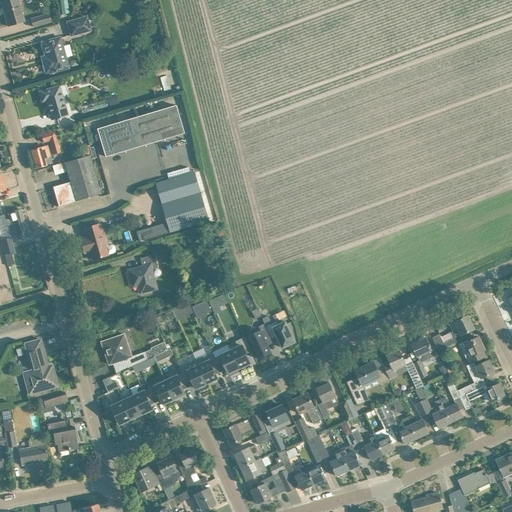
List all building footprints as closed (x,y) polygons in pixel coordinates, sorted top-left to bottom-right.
[(9,0),(1,3),(7,26),(24,22),(17,0),(9,0)] [(51,22),(49,14),(31,19),(33,27),(51,22)] [(70,37),(91,31),(87,15),(66,21),(70,37)] [(61,37),(41,42),(47,63),(43,64),(45,73),(49,72),(50,73),(69,68),(61,37)] [(48,89),(39,92),(42,102),(46,101),(51,119),(61,117),(68,115),(63,95),(69,93),(66,84),(60,86),(48,89)] [(116,95),(107,97),(109,105),(118,102),(116,95)] [(96,129),(105,157),(184,132),(176,104),(96,129)] [(60,152),(54,131),(40,135),(43,142),(49,140),(53,154),(60,152)] [(47,146),(30,150),(35,168),(52,164),(47,146)] [(70,182),(52,187),(58,206),(100,194),(89,155),(86,156),(64,163),(53,166),(55,173),(66,169),(67,172),(70,182)] [(17,161),(6,164),(7,168),(14,166),(16,172),(10,174),(13,183),(23,180),(17,161)] [(196,171),(156,183),(171,232),(210,220),(196,171)] [(108,191),(111,203),(119,201),(116,189),(108,191)] [(160,207),(153,210),(157,223),(164,220),(160,207)] [(20,210),(0,215),(0,225),(12,223),(16,239),(28,235),(20,210)] [(104,246),(101,237),(103,236),(99,224),(83,229),(86,238),(80,239),(84,253),(90,251),(92,260),(106,255),(113,253),(115,252),(116,250),(114,246),(112,244),(110,245),(104,246)] [(165,224),(138,232),(141,241),(168,233),(165,224)] [(14,252),(10,237),(0,240),(4,255),(7,266),(13,264),(10,253),(14,252)] [(128,270),(131,280),(136,278),(140,294),(158,289),(153,270),(159,268),(155,255),(141,259),(143,266),(128,270)] [(215,295),(213,290),(201,294),(203,299),(215,295)] [(224,294),(216,298),(220,307),(228,303),(224,294)] [(206,300),(192,306),(197,318),(211,311),(206,300)] [(177,320),(183,318),(179,308),(173,310),(177,320)] [(258,308),(252,311),(255,319),(261,316),(258,308)] [(220,310),(213,312),(215,319),(222,317),(220,310)] [(156,324),(163,321),(161,315),(154,319),(156,324)] [(455,322),(449,324),(453,331),(452,332),(455,338),(475,329),(468,315),(455,322)] [(296,342),(286,321),(278,325),(276,322),(266,327),(272,338),(277,336),(283,348),(296,342)] [(260,330),(248,336),(259,359),(272,353),(268,343),(273,341),(272,338),(266,327),(265,323),(258,326),(260,330)] [(124,334),(102,342),(110,365),(125,360),(128,369),(132,366),(138,364),(145,361),(155,356),(151,349),(145,352),(132,356),(124,334)] [(440,334),(432,337),(437,346),(439,351),(439,350),(444,348),(446,347),(453,344),(451,340),(444,343),(440,334)] [(245,337),(229,345),(240,369),(247,366),(246,365),(251,363),(245,351),(250,348),(245,337)] [(470,364),(475,362),(486,357),(485,357),(484,357),(482,351),(485,350),(479,337),(465,343),(464,341),(459,344),(462,351),(463,351),(466,358),(468,358),(470,364)] [(412,344),(420,361),(421,360),(422,362),(434,356),(430,346),(431,346),(430,344),(429,345),(426,338),(412,344)] [(22,372),(28,394),(28,395),(58,387),(54,375),(54,374),(53,374),(52,374),(51,369),(53,369),(52,365),(47,366),(40,340),(24,344),(31,369),(22,372)] [(209,345),(192,353),(193,353),(196,360),(207,384),(214,381),(214,380),(218,379),(215,371),(220,369),(215,358),(212,352),(209,345)] [(229,345),(212,352),(215,358),(220,369),(225,366),(229,373),(233,372),(240,369),(229,345)] [(173,355),(171,348),(163,351),(166,358),(173,355)] [(389,361),(384,364),(391,377),(396,375),(398,374),(396,371),(406,366),(408,371),(410,375),(414,384),(417,389),(424,386),(422,381),(420,378),(415,366),(414,366),(410,357),(404,360),(399,350),(387,356),(389,361)] [(193,353),(176,361),(180,368),(179,368),(182,373),(187,384),(193,381),(196,389),(200,387),(201,387),(207,384),(196,360),(193,353)] [(420,361),(414,363),(415,366),(421,378),(424,376),(427,375),(422,362),(421,360),(420,361)] [(470,364),(467,366),(474,382),(482,378),(495,372),(489,360),(477,366),(475,362),(470,364)] [(145,361),(138,364),(141,369),(146,367),(147,365),(145,361)] [(382,387),(392,382),(385,368),(378,371),(374,362),(355,371),(358,377),(347,382),(358,405),(370,400),(363,386),(378,379),(382,387)] [(138,364),(132,366),(135,371),(136,372),(141,369),(138,364)] [(177,374),(165,380),(175,399),(182,396),(181,396),(185,394),(182,387),(187,384),(182,373),(178,375),(177,374)] [(347,397),(352,395),(343,374),(338,376),(347,397)] [(110,377),(103,380),(106,386),(113,383),(110,377)] [(482,378),(474,382),(475,383),(457,391),(460,397),(466,394),(472,392),(485,385),(482,378)] [(150,388),(155,399),(160,397),(164,404),(168,402),(168,403),(175,399),(165,380),(154,385),(154,386),(150,388)] [(113,383),(106,386),(108,392),(119,387),(116,381),(113,383)] [(139,393),(134,396),(142,414),(143,414),(149,412),(149,411),(153,409),(149,402),(155,399),(150,388),(148,383),(139,387),(138,390),(139,393)] [(330,383),(317,389),(321,398),(323,402),(326,409),(332,407),(329,399),(336,396),(334,392),(330,383)] [(487,389),(485,385),(472,392),(475,398),(487,393),(492,402),(506,395),(500,383),(487,389)] [(460,397),(457,391),(454,384),(448,386),(454,399),(460,397)] [(401,388),(395,391),(398,396),(403,394),(401,388)] [(132,392),(120,398),(122,401),(123,401),(131,419),(132,419),(137,417),(137,416),(142,414),(134,396),(132,392)] [(65,393),(55,396),(43,400),(46,409),(67,402),(65,393)] [(308,393),(293,400),(298,409),(300,414),(307,410),(311,417),(314,424),(321,420),(320,420),(323,418),(317,405),(314,406),(312,402),(308,393)] [(460,397),(466,410),(472,407),(466,394),(460,397)] [(418,402),(414,404),(421,417),(427,414),(421,401),(419,396),(416,398),(418,402)] [(457,403),(450,406),(446,397),(441,399),(451,423),(463,417),(457,403)] [(398,428),(392,414),(389,407),(401,402),(399,398),(387,403),(381,405),(381,406),(384,413),(392,430),(398,428)] [(427,398),(421,401),(427,414),(433,411),(432,408),(427,398)] [(437,406),(432,408),(433,411),(434,414),(433,414),(435,419),(439,428),(451,423),(441,399),(435,402),(437,406)] [(347,400),(339,404),(347,421),(355,418),(347,400)] [(122,401),(112,406),(120,424),(124,422),(124,423),(130,420),(131,419),(123,401),(122,401)] [(276,408),(267,412),(269,416),(268,417),(269,418),(270,418),(274,426),(274,427),(282,423),(284,427),(291,424),(289,420),(287,414),(282,405),(280,406),(280,407),(276,409),(276,408)] [(375,408),(384,429),(374,434),(383,454),(395,449),(388,435),(387,435),(386,433),(392,430),(384,413),(381,406),(375,408)] [(370,410),(355,417),(357,422),(372,415),(370,410)] [(268,431),(266,428),(259,413),(252,417),(261,435),(268,431)] [(416,422),(413,414),(407,417),(417,439),(429,433),(423,419),(416,422)] [(417,439),(407,417),(402,419),(405,427),(398,430),(405,444),(417,439)] [(296,422),(301,432),(300,433),(304,442),(313,438),(313,437),(318,435),(314,426),(308,429),(303,418),(296,422)] [(48,432),(53,431),(55,444),(57,443),(59,451),(68,450),(68,451),(70,451),(70,450),(77,448),(76,440),(74,440),(71,427),(65,428),(64,419),(47,423),(48,432)] [(243,439),(237,424),(224,430),(230,445),(243,439)] [(358,446),(364,444),(358,430),(357,428),(351,431),(352,433),(358,446)] [(259,444),(272,438),(270,435),(268,431),(261,435),(256,437),(259,444)] [(15,446),(13,432),(5,434),(8,447),(15,446)] [(272,438),(277,450),(278,451),(285,448),(278,432),(270,435),(272,438)] [(348,435),(346,436),(351,445),(352,449),(353,448),(358,446),(352,433),(348,435)] [(371,460),(383,454),(374,434),(373,433),(368,436),(371,443),(364,446),(371,460)] [(318,435),(313,437),(313,438),(314,437),(318,447),(317,447),(323,460),(329,457),(319,435),(318,435)] [(28,441),(29,448),(19,450),(21,465),(47,460),(43,438),(28,441)] [(293,447),(296,454),(305,450),(302,443),(293,447)] [(255,445),(235,454),(241,467),(256,460),(253,453),(258,451),(255,445)] [(345,447),(339,449),(349,470),(361,465),(357,456),(354,450),(353,448),(352,449),(351,445),(345,447)] [(177,461),(181,470),(191,490),(197,487),(197,486),(207,481),(205,477),(195,482),(191,474),(196,472),(193,465),(199,462),(192,447),(180,453),(182,459),(177,461)] [(323,460),(317,447),(311,450),(317,463),(323,460)] [(337,459),(330,462),(337,476),(349,470),(339,449),(333,452),(337,459)] [(286,468),(286,469),(289,476),(295,473),(285,451),(279,454),(280,457),(286,468)] [(511,454),(507,457),(507,455),(496,460),(504,477),(511,473),(511,454)] [(158,477),(160,482),(163,489),(175,483),(175,482),(179,480),(181,474),(179,470),(177,471),(171,457),(158,463),(163,474),(158,477)] [(261,457),(256,460),(241,467),(247,480),(268,471),(261,457)] [(273,474),(286,468),(280,457),(276,458),(278,463),(269,467),(273,474)] [(305,465),(314,484),(326,479),(319,465),(313,468),(310,462),(305,465)] [(295,476),(302,490),(314,484),(305,465),(299,467),(302,473),(295,476)] [(149,473),(146,468),(134,474),(142,492),(142,491),(141,489),(153,484),(154,486),(157,485),(160,491),(163,489),(160,482),(154,470),(149,473)] [(286,469),(278,473),(286,490),(288,492),(294,489),(295,488),(292,483),(289,476),(286,469)] [(462,489),(449,495),(454,511),(472,511),(469,506),(470,505),(465,495),(490,484),(491,486),(497,483),(492,473),(488,475),(487,473),(486,473),(484,469),(475,473),(475,474),(471,477),(470,474),(458,480),(462,489)] [(511,490),(507,480),(499,483),(505,497),(511,493),(511,490)] [(258,487),(251,490),(258,504),(279,494),(276,487),(269,490),(266,483),(258,486),(258,487)] [(200,486),(197,487),(191,490),(180,495),(183,501),(196,495),(200,504),(196,506),(198,511),(217,503),(209,488),(202,491),(200,486)] [(430,494),(431,496),(412,501),(414,511),(431,511),(443,509),(440,500),(441,499),(441,497),(440,498),(439,494),(437,494),(437,493),(430,494)] [(183,501),(180,495),(158,505),(161,511),(158,511),(170,511),(170,510),(178,506),(177,504),(183,501)] [(71,511),(69,502),(56,505),(56,511),(71,511)]
